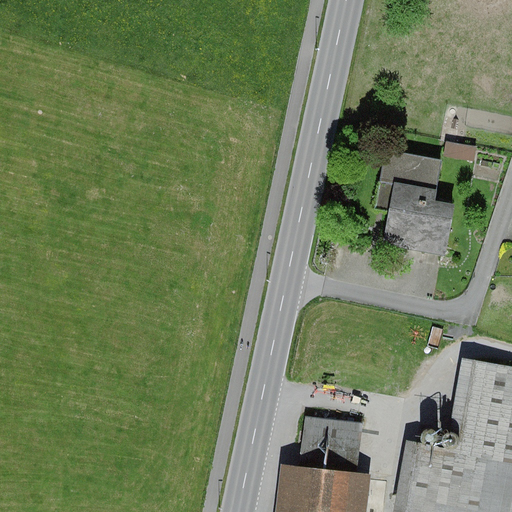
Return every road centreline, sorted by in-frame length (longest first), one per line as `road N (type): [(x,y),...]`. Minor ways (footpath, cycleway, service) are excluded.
road 1 (residential): [(511,188),(470,305),(433,309),(286,280)]
road 2 (primary): [(286,280),(346,0)]
road 3 (primary): [(239,511),(286,280)]
